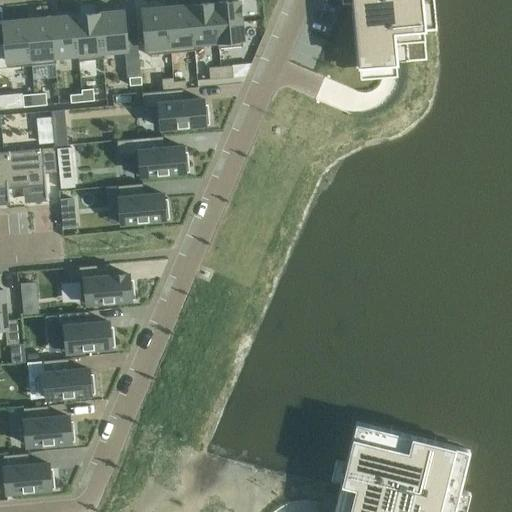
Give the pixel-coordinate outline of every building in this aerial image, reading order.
[(341,0),(341,3),(352,2),(358,65),(380,63),(381,63),(395,62),(403,61),(404,61),(425,59),(423,28),(419,0),(341,0)] [(238,1),(214,3),(218,48),(242,46),(238,2),(238,1)] [(214,3),(190,5),(194,50),(195,50),(194,43),(216,41),(217,48),(218,48),(214,3)] [(190,5),(166,7),(170,52),(194,50),(190,5)] [(166,7),(142,9),(142,16),(146,54),(170,52),(166,7)] [(122,11),(98,13),(102,58),(103,58),(102,51),(125,49),(123,19),(122,11)] [(98,13),(74,16),(78,61),(102,58),(98,13)] [(74,16),(50,18),(54,63),(55,63),(54,55),(77,53),(77,61),(78,61),(74,16)] [(50,18),(26,20),(30,65),(54,63),(50,18)] [(26,20),(2,22),(6,67),(30,65),(26,20)] [(140,76),(128,77),(129,85),(140,84),(140,76)] [(92,88),(81,90),(81,93),(82,101),(93,100),(92,88)] [(182,89),(157,91),(158,103),(158,106),(160,128),(202,124),(201,106),(197,106),(197,100),(183,101),(182,89)] [(45,93),(33,94),(34,106),(46,104),(45,93)] [(81,93),(69,95),(70,102),(82,101),(81,93)] [(33,94),(21,95),(23,107),(34,106),(33,94)] [(163,148),(133,151),(135,175),(187,171),(185,153),(182,153),(181,146),(163,148)] [(42,148),(3,151),(6,188),(45,185),(44,173),(56,172),(54,147),(42,148)] [(148,195),(118,198),(120,222),(172,217),(170,199),(167,200),(166,193),(148,195)] [(107,264),(78,266),(81,303),(133,298),(131,280),(127,281),(127,274),(108,276),(107,264)] [(2,289),(0,289),(0,327),(4,327),(5,345),(19,344),(17,332),(16,318),(4,319),(2,289)] [(87,311),(58,314),(61,350),(113,346),(111,328),(107,328),(107,321),(88,323),(87,311)] [(68,358),(42,360),(46,397),(93,393),(91,375),(88,375),(87,368),(69,370),(68,358)] [(48,405),(22,408),(26,445),(73,440),(71,422),(68,422),(67,416),(49,417),(48,405)] [(336,498),(332,511),(453,511),(454,509),(464,511),(469,492),(459,490),(469,450),(355,422),(345,462),(335,459),(330,479),(341,481),(339,487),(336,498)] [(28,452),(2,455),(5,492),(53,487),(51,469),(48,470),(47,463),(29,465),(28,452)]
